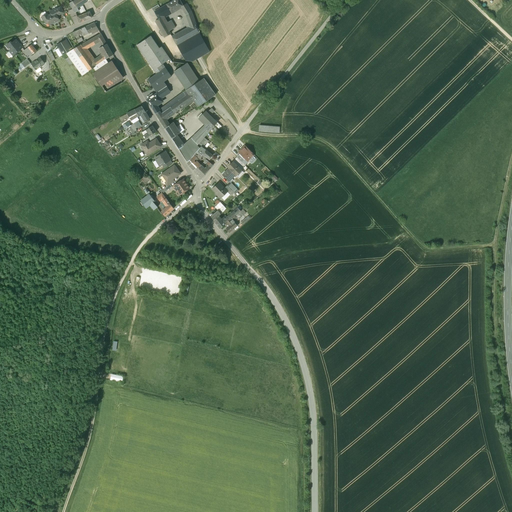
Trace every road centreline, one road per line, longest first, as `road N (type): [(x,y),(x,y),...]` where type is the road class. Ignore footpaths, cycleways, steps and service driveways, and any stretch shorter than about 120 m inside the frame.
road 1 (unclassified): [(315,511),(304,367),(268,290),(196,196)]
road 2 (track): [(494,246),(422,246),(327,144),(241,130)]
road 3 (track): [(64,511),(91,428),(110,310),(148,236)]
road 4 (track): [(511,155),(494,246),(498,378),(511,440)]
road 5 (residential): [(200,187),(344,0)]
road 6 (residential): [(200,187),(99,18)]
road 7 (secondary): [(511,369),(511,222)]
